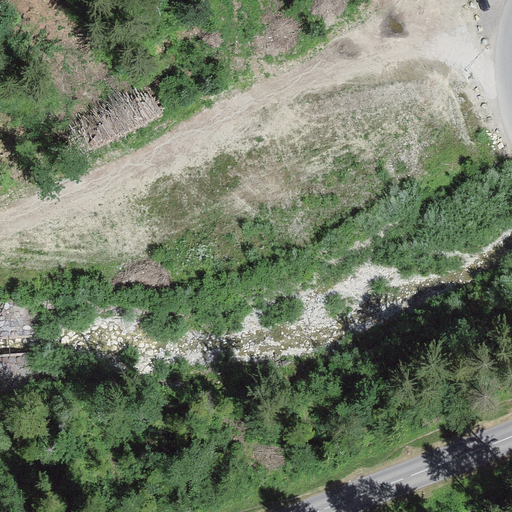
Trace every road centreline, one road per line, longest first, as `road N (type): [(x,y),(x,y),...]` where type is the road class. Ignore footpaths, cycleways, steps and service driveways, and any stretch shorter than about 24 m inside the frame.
road 1 (track): [(0,220),(215,119),(421,4),(448,0)]
road 2 (tertiary): [(511,434),(314,511)]
